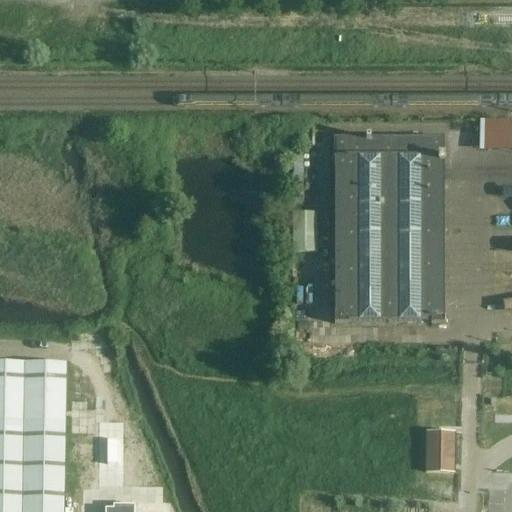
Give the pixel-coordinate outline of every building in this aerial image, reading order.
[(511,111),(476,112),(477,144),(511,143),(511,111)] [(431,325),(444,325),(444,318),(443,318),(443,309),(442,289),(442,269),(442,249),(442,223),(442,192),(442,174),(442,164),(443,164),(443,157),(442,157),(442,140),(370,140),(370,138),(365,138),(365,140),(335,140),(335,159),(334,159),(334,171),(335,171),(335,313),(334,313),(334,325),(347,325),(347,323),(431,323),(431,325)] [(315,214),(291,214),(292,254),(316,253),(315,214)] [(0,511),(62,511),(65,365),(0,364),(0,511)] [(426,434),(426,474),(450,474),(450,435),(426,434)] [(331,490),(329,511),(428,511),(430,495),(331,490)]
